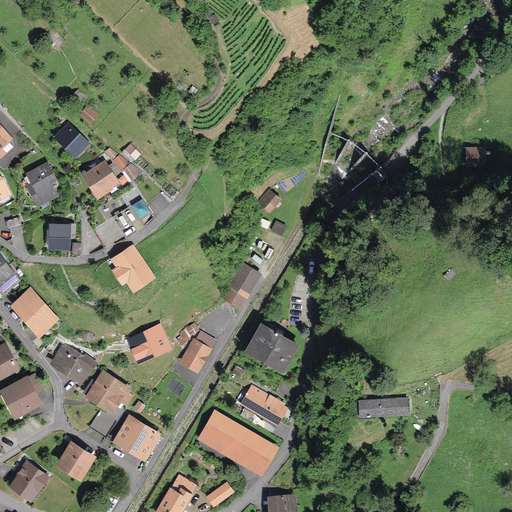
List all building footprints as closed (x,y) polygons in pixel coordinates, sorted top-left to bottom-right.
[(53,29),(46,37),(51,42),(54,38),(56,39),(60,36),(53,29)] [(87,102),(77,92),(70,99),(79,109),(87,102)] [(89,106),(82,114),(90,122),(98,115),(89,106)] [(86,143),(69,126),(58,137),(68,147),(67,148),(76,157),(84,149),(82,147),(86,143)] [(9,138),(0,127),(0,153),(1,155),(11,146),(6,140),(9,138)] [(142,172),(110,148),(106,151),(113,161),(115,160),(117,163),(123,170),(125,169),(131,177),(133,179),(142,172)] [(492,152),(469,153),(470,167),(492,166),(492,152)] [(123,170),(117,163),(107,168),(105,165),(87,176),(99,195),(109,190),(106,186),(114,181),(116,185),(131,177),(125,169),(123,170)] [(53,178),(46,165),(30,174),(31,177),(26,179),(39,203),(55,194),(48,181),(53,178)] [(259,200),(270,209),(278,201),(268,191),(259,200)] [(142,198),(115,215),(129,237),(144,226),(154,217),(142,198)] [(102,223),(95,227),(107,247),(129,237),(115,215),(107,202),(94,210),(102,223)] [(19,217),(6,221),(9,228),(10,227),(21,224),(19,217)] [(21,224),(10,227),(13,236),(27,231),(24,223),(21,224)] [(69,225),(50,225),(50,248),(68,248),(69,225)] [(151,276),(132,248),(115,260),(134,287),(151,276)] [(0,256),(0,283),(0,297),(2,300),(11,293),(7,288),(21,276),(11,263),(8,265),(1,256),(0,256)] [(256,284),(239,274),(225,298),(242,308),(256,284)] [(55,318),(30,291),(17,302),(42,330),(55,318)] [(163,317),(128,331),(138,357),(173,343),(163,317)] [(180,335),(177,337),(181,344),(190,338),(189,335),(198,329),(194,324),(180,332),(180,335)] [(297,344),(262,325),(249,348),(284,367),(297,344)] [(86,331),(83,338),(89,340),(90,338),(92,338),(94,334),(86,331)] [(213,349),(196,340),(183,363),(200,372),(213,349)] [(93,362),(65,343),(54,360),(82,379),(93,362)] [(6,348),(0,350),(0,376),(16,368),(6,348)] [(123,384),(105,372),(90,394),(108,406),(123,384)] [(35,374),(5,390),(17,413),(37,402),(33,394),(43,389),(35,374)] [(284,403),(252,385),(243,401),(279,422),(287,407),(283,405),(284,403)] [(136,398),(132,411),(143,414),(147,401),(136,398)] [(409,398),(355,400),(356,416),(409,414),(409,398)] [(116,421),(100,411),(91,424),(107,434),(116,421)] [(276,447),(215,412),(202,434),(263,469),(276,447)] [(159,436),(131,418),(118,440),(147,457),(159,436)] [(71,444),(60,462),(79,473),(89,456),(71,444)] [(45,474),(28,461),(12,483),(29,496),(45,474)] [(179,511),(195,484),(184,478),(183,481),(177,478),(157,511),(179,511)] [(207,493),(214,504),(236,491),(229,479),(207,493)] [(287,491),(272,492),(273,505),(271,505),(271,511),(294,511),(294,510),(291,510),(290,497),(287,497),(287,491)]
